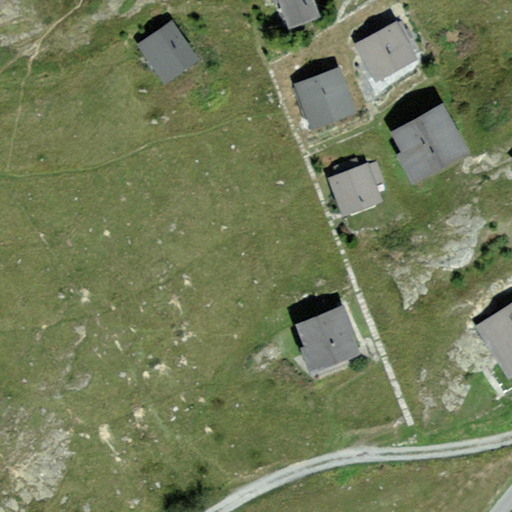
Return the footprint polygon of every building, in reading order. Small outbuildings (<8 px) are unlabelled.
[(309,0),(281,0),(291,23),(314,14),(309,0)] [(171,26),(143,46),(165,78),(194,59),(171,26)] [(395,27),(361,46),(378,76),(412,57),(395,27)] [(337,73),(298,88),(312,125),(351,110),(337,73)] [(440,111),(396,135),(408,155),(402,158),(414,178),(463,150),(440,111)] [(375,165),(332,181),(343,212),(377,200),(371,183),(380,180),(375,165)] [(340,313),(302,327),(310,349),(306,350),(313,368),(355,352),(340,313)] [(511,316),(488,331),(511,369),(511,316)]
